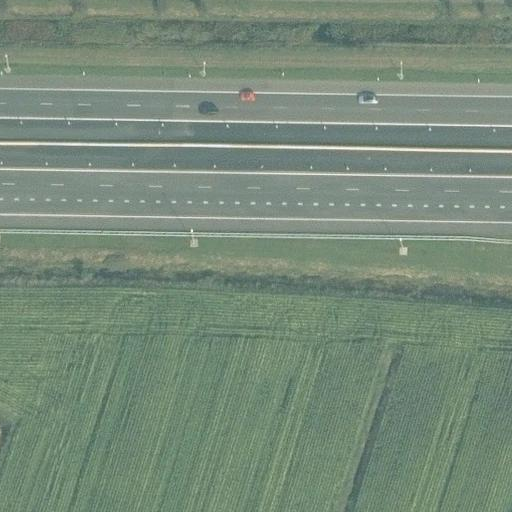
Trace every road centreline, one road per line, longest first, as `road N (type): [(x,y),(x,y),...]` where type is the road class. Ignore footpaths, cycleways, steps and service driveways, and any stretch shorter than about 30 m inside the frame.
road 1 (motorway): [(511,112),(0,103)]
road 2 (motorway): [(0,183),(511,192)]
